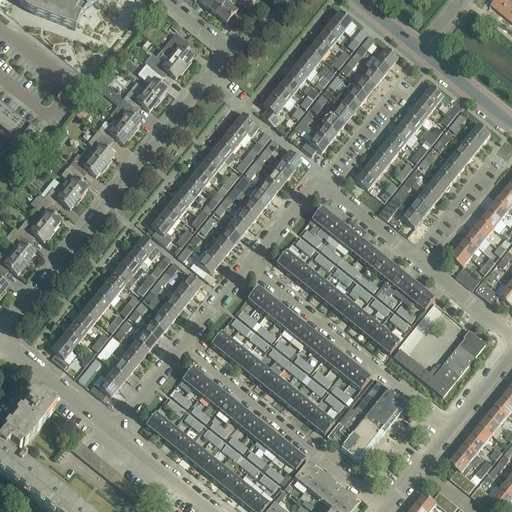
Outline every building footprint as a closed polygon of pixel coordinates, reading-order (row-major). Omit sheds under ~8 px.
[(15,0),(17,3),(20,7),(24,11),(29,14),(33,16),(75,31),(80,17),(86,10),(99,1),(98,0),(15,0)] [(207,10),(214,0),(198,0),(197,2),(207,10)] [(228,2),(226,0),(214,0),(207,10),(216,17),(228,2)] [(253,0),(246,0),(245,1),(241,6),(247,11),(255,1),(253,0)] [(511,0),(500,0),(493,9),(511,24),(511,0)] [(229,2),(228,2),(216,17),(226,25),(238,11),(228,3),(229,2)] [(331,24),(343,34),(351,24),(339,14),(331,24)] [(171,29),(170,31),(176,36),(177,33),(181,29),(175,24),(171,29)] [(323,33),(336,43),(343,34),(331,24),(323,33)] [(366,36),(361,32),(352,42),(355,44),(356,43),(359,45),(366,36)] [(316,43),(328,53),(336,43),(323,33),(316,43)] [(167,47),(162,52),(171,59),(184,70),(193,59),(185,53),(182,51),(187,45),(176,36),(167,47)] [(364,50),(367,52),(374,43),(369,38),(360,48),(363,51),(364,50)] [(355,44),(352,42),(347,48),(353,53),(359,45),(356,43),(355,44)] [(328,53),(316,43),(308,52),(321,62),(328,53)] [(361,59),(367,52),(364,50),(363,51),(360,48),(355,55),(361,59)] [(377,61),(389,71),(397,61),(385,51),(377,61)] [(153,58),(146,66),(160,78),(165,72),(168,75),(175,81),(184,70),(171,59),(162,52),(157,58),(156,60),(153,58)] [(313,71),(321,62),(308,52),(300,61),(313,71)] [(343,53),(338,60),(337,61),(340,63),(341,62),(344,64),(349,58),(343,53)] [(351,60),(345,67),(348,69),(349,68),(352,71),(357,64),(351,60)] [(300,61),(293,71),(305,81),(309,84),(317,75),(313,71),(300,61)] [(340,63),(337,61),(332,67),(338,71),(344,64),(341,62),(340,63)] [(369,70),(382,80),(389,71),(377,61),(369,70)] [(146,66),(137,77),(149,86),(144,92),(157,103),(166,92),(156,83),(160,78),(146,66)] [(346,78),(351,71),(352,71),(349,68),(348,69),(345,67),(340,73),(346,78)] [(362,80),(374,90),(382,80),(369,70),(362,80)] [(298,90),(305,81),(293,71),(285,80),(298,90)] [(329,83),(334,76),(328,72),(322,79),(325,82),(326,81),(329,83)] [(358,76),(354,81),(358,84),(354,89),(367,99),(374,90),(362,80),(358,76)] [(336,78),(330,86),(333,88),(334,87),(337,89),(336,90),(341,94),(346,88),(341,84),(342,83),(336,78)] [(106,79),(102,84),(107,88),(111,83),(106,79)] [(325,82),(322,79),(317,86),(323,90),(329,83),(326,81),(325,82)] [(290,100),(298,90),(285,80),(278,89),(290,100)] [(131,91),(122,101),(134,111),(138,105),(141,108),(149,114),(157,103),(144,92),(136,85),(131,91)] [(350,85),(346,90),(351,93),(347,98),(359,108),(367,99),(354,89),(350,85)] [(115,95),(104,86),(99,93),(110,101),(115,95)] [(295,103),(290,100),(278,89),(270,99),(283,109),(287,113),(295,103)] [(424,99),(436,109),(439,111),(443,106),(440,104),(444,99),(431,89),(424,99)] [(313,102),(319,95),(313,91),(307,98),(310,101),(311,99),(313,102)] [(114,112),(109,118),(113,121),(118,125),(131,135),(140,125),(133,119),(129,116),(134,111),(122,101),(115,95),(110,101),(117,108),(114,112)] [(321,97),(315,105),(318,107),(319,106),(321,108),(327,102),(321,97)] [(310,101),(307,98),(302,105),(307,109),(313,102),(311,99),(310,101)] [(339,108),(352,118),(359,108),(347,98),(339,108)] [(275,118),(283,109),(270,99),(262,108),(267,112),(261,119),(273,128),(279,121),(275,118)] [(429,118),(436,109),(424,99),(416,108),(429,118)] [(334,104),(331,108),(336,112),(331,117),(344,127),(352,118),(339,108),(334,104)] [(315,116),(321,109),(321,108),(319,106),(318,107),(315,105),(310,111),(315,116)] [(454,107),(446,118),(449,120),(450,119),(453,121),(460,112),(454,107)] [(416,108),(409,117),(421,128),(429,118),(416,108)] [(14,116),(6,109),(0,115),(0,129),(1,131),(2,131),(14,116)] [(298,121),(303,114),(298,110),(292,117),(298,121)] [(14,116),(2,131),(1,131),(0,132),(0,135),(7,142),(10,138),(22,122),(14,116)] [(306,116),(300,123),(303,126),(303,125),(306,127),(311,121),(306,116)] [(251,139),(258,130),(242,117),(234,126),(251,139)] [(324,126),(336,137),(344,127),(331,117),(324,126)] [(414,137),(421,128),(409,117),(401,127),(414,137)] [(458,125),(461,128),(466,121),(460,117),(454,124),(457,126),(458,125)] [(449,120),(446,118),(441,124),(447,129),(453,121),(450,119),(449,120)] [(105,124),(96,134),(107,143),(112,138),(115,140),(122,146),(131,135),(118,125),(113,121),(109,127),(105,124)] [(10,138),(18,145),(31,129),(22,122),(10,138)] [(313,131),(317,126),(311,122),(307,127),(313,131)] [(303,126),(300,123),(295,130),(300,134),(302,133),(312,141),(308,145),(306,144),(301,149),(312,158),(316,152),(321,156),(329,146),(316,136),(306,127),(303,125),(303,126)] [(455,135),(460,128),(461,128),(458,125),(457,126),(454,124),(449,130),(455,135)] [(243,149),(251,139),(234,126),(227,136),(239,146),(243,149)] [(317,127),(312,133),(316,136),(329,146),(336,137),(324,126),(321,130),(317,127)] [(401,127),(393,136),(406,146),(411,150),(418,141),(414,137),(401,127)] [(478,127),(471,136),(483,146),(491,137),(478,127)] [(27,152),(40,136),(31,129),(18,145),(27,152)] [(437,129),(431,136),(434,139),(435,138),(438,140),(443,134),(437,129)] [(96,134),(88,145),(96,152),(91,158),(105,168),(113,157),(103,149),(107,143),(96,134)] [(62,135),(59,138),(65,143),(68,139),(62,135)] [(259,147),(262,150),(270,140),(265,135),(257,144),(260,146),(259,147)] [(445,135),(439,143),(442,145),(443,144),(445,146),(451,140),(445,135)] [(232,155),(239,146),(227,136),(219,145),(232,155)] [(402,151),(406,146),(393,136),(386,146),(398,156),(402,158),(406,154),(402,151)] [(434,139),(431,136),(426,143),(432,147),(438,140),(435,138),(434,139)] [(471,136),(463,146),(476,156),(483,146),(471,136)] [(278,146),(273,141),(264,152),(267,154),(268,153),(271,155),(278,146)] [(439,143),(434,149),(440,154),(445,146),(443,144),(442,145),(439,143)] [(257,156),(262,150),(259,147),(260,146),(257,144),(251,151),(257,156)] [(211,154),(224,164),(228,168),(235,158),(232,155),(219,145),(211,154)] [(386,146),(378,155),(391,165),(398,156),(386,146)] [(468,165),(476,156),(463,146),(456,155),(468,165)] [(423,158),(428,152),(422,148),(416,155),(419,157),(420,156),(423,158)] [(78,156),(70,167),(81,176),(85,171),(89,173),(96,179),(105,168),(91,158),(85,152),(80,158),(78,156)] [(264,152),(259,158),(265,162),(271,155),(268,153),(267,154),(264,152)] [(216,174),(224,164),(211,154),(204,164),(216,174)] [(281,164),(293,174),(301,164),(288,154),(281,164)] [(430,154),(424,161),(427,164),(428,163),(430,165),(433,161),(431,155),(430,154)] [(383,174),(391,165),(378,155),(371,164),(383,174)] [(419,157),(416,155),(411,161),(417,166),(423,158),(420,156),(419,157)] [(456,155),(448,164),(461,175),(468,165),(456,155)] [(247,168),(253,161),(247,156),(242,163),(245,165),(244,166),(247,168)] [(444,169),(440,174),(453,184),(461,175),(448,164),(443,160),(439,165),(444,169)] [(426,171),(430,165),(428,163),(427,164),(424,161),(419,168),(423,171),(426,171)] [(245,165),(242,163),(236,170),(242,175),(247,168),(244,166),(245,165)] [(253,171),(256,174),(261,167),(255,163),(249,170),(252,173),(253,171)] [(204,164),(196,173),(209,183),(213,187),(217,182),(213,178),(216,174),(204,164)] [(273,173),(286,183),(293,174),(281,164),(273,173)] [(376,184),(383,174),(371,164),(363,174),(376,184)] [(407,177),(412,171),(407,166),(401,174),(404,176),(405,175),(407,177)] [(70,167),(61,178),(70,184),(65,190),(78,201),(87,190),(76,182),(81,176),(70,167)] [(249,170),(244,177),(250,181),(256,174),(253,171),(252,173),(249,170)] [(205,189),(209,183),(196,173),(189,182),(201,193),(204,195),(208,191),(205,189)] [(266,183),(278,193),(286,183),(273,173),(266,183)] [(420,177),(415,173),(409,180),(412,182),(413,181),(415,184),(420,177)] [(29,174),(23,182),(29,187),(36,179),(29,174)] [(371,189),(376,184),(363,174),(355,183),(370,195),(373,191),(371,189)] [(404,176),(401,174),(396,180),(401,185),(407,177),(405,175),(404,176)] [(449,189),(453,184),(440,174),(433,183),(445,193),(448,193),(450,191),(449,189)] [(232,187),(238,180),(232,175),(227,181),(230,184),(229,185),(232,187)] [(409,180),(404,186),(409,191),(411,189),(422,197),(418,202),(430,212),(438,203),(425,193),(415,184),(413,181),(412,182),(409,180)] [(53,181),(40,197),(43,200),(54,209),(59,203),(62,206),(69,212),(78,201),(65,190),(61,187),(59,185),(53,181)] [(227,193),(232,187),(229,185),(230,184),(227,181),(221,189),(227,193)] [(189,182),(181,192),(194,202),(198,206),(202,202),(197,198),(201,193),(189,182)] [(238,190),(241,192),(246,186),(240,182),(234,189),(237,191),(238,190)] [(254,189),(258,192),(271,202),(278,193),(266,183),(262,187),(258,184),(254,189)] [(433,183),(425,193),(438,203),(445,193),(433,183)] [(392,196),(397,190),(392,185),(386,192),(389,195),(389,194),(392,196)] [(235,200),(240,193),(241,192),(238,190),(237,191),(234,189),(229,195),(235,200)] [(400,191),(394,199),(397,201),(397,200),(400,202),(405,196),(400,191)] [(186,211),(194,202),(181,192),(174,201),(186,211)] [(250,201),(263,211),(271,202),(258,192),(250,201)] [(389,195),(386,192),(381,199),(386,203),(392,196),(389,194),(389,195)] [(217,194),(211,202),(214,204),(215,203),(217,205),(223,199),(217,194)] [(509,213),(511,209),(511,200),(504,194),(501,197),(500,196),(495,202),(509,213)] [(394,199),(379,217),(387,224),(398,210),(402,205),(400,203),(400,202),(397,200),(397,201),(394,199)] [(43,200),(35,210),(43,217),(38,223),(50,232),(52,234),(60,223),(50,214),(54,209),(43,200)] [(174,201),(166,211),(179,221),(186,211),(174,201)] [(223,209),(225,211),(231,205),(225,201),(219,208),(222,210),(223,209)] [(243,211),(255,221),(263,211),(250,201),(243,211)] [(214,204),(211,202),(206,208),(212,212),(217,205),(215,203),(214,204)] [(418,202),(410,211),(423,221),(430,212),(418,202)] [(491,209),(488,212),(501,223),(509,213),(495,202),(490,208),(491,209)] [(423,221),(410,211),(402,205),(398,210),(406,216),(402,221),(415,231),(423,221)] [(219,208),(214,214),(220,219),(225,211),(223,209),(222,210),(219,208)] [(311,222),(308,225),(313,229),(309,235),(314,239),(317,234),(331,217),(321,209),(315,217),(311,222)] [(171,230),(179,221),(166,211),(158,220),(171,230)] [(255,221),(243,211),(235,220),(248,230),(255,221)] [(494,232),(501,223),(488,212),(486,216),(485,215),(480,221),(494,232)] [(202,225),(207,217),(202,213),(197,219),(200,221),(199,222),(202,225)] [(331,217),(317,234),(326,242),(330,237),(340,225),(331,217)] [(196,231),(202,225),(199,222),(200,221),(197,219),(191,226),(196,231)] [(208,228),(210,230),(216,224),(210,219),(204,227),(207,229),(208,228)] [(171,230),(158,220),(151,230),(155,233),(151,239),(165,250),(171,243),(170,240),(166,236),(171,230)] [(248,230),(235,220),(228,229),(240,240),(248,230)] [(473,231),(486,242),(494,232),(480,221),(475,227),(476,228),(473,231)] [(25,222),(17,232),(28,242),(32,236),(43,245),(52,234),(50,232),(38,223),(34,229),(25,222)] [(350,232),(340,225),(330,237),(339,245),(350,232)] [(207,229),(204,227),(199,233),(205,237),(210,230),(208,228),(207,229)] [(225,233),(220,239),(233,249),(240,240),(228,229),(225,227),(223,231),(225,233)] [(14,230),(6,241),(17,250),(13,256),(25,266),(34,256),(24,247),(28,242),(17,232),(14,230)] [(184,241),(187,243),(192,236),(187,231),(182,238),(185,240),(184,241)] [(479,251),(486,242),(473,231),(471,234),(469,233),(464,240),(479,251)] [(302,238),(309,244),(314,239),(306,232),(302,238)] [(339,245),(335,250),(344,258),(349,252),(359,240),(350,232),(339,245)] [(176,245),(182,250),(187,243),(184,241),(185,240),(182,238),(176,245)] [(201,242),(195,238),(189,245),(192,247),(193,246),(196,249),(201,242)] [(220,239),(213,248),(225,258),(233,249),(220,239)] [(309,244),(316,250),(321,244),(314,239),(309,244)] [(159,253),(155,250),(142,240),(135,250),(147,260),(151,263),(159,253)] [(307,246),(300,240),(295,246),(303,252),(307,246)] [(349,252),(358,260),(368,247),(359,240),(349,252)] [(458,250),(471,260),(475,263),(478,259),(474,256),(479,251),(464,240),(459,246),(461,247),(458,250)] [(192,247),(189,245),(177,260),(183,265),(196,249),(193,246),(192,247)] [(314,252),(307,246),(303,252),(310,258),(314,252)] [(368,268),(378,255),(368,247),(358,260),(368,268)] [(503,255),(506,251),(500,247),(497,251),(503,255)] [(213,248),(205,257),(218,267),(225,258),(213,248)] [(282,258),(276,266),(285,273),(296,261),(299,256),(290,248),(283,256),(282,258)] [(328,259),(332,254),(325,248),(321,253),(328,259)] [(127,259),(140,269),(144,273),(148,269),(143,265),(147,260),(135,250),(127,259)] [(451,259),(450,259),(463,270),(471,260),(458,250),(456,253),(454,252),(449,258),(451,259)] [(497,251),(494,254),(500,259),(503,255),(497,251)] [(332,254),(328,259),(335,265),(340,259),(332,254)] [(0,255),(0,273),(2,274),(6,269),(17,277),(25,266),(13,256),(8,262),(0,255)] [(205,283),(210,277),(218,267),(205,257),(202,255),(190,270),(205,283)] [(368,268),(377,275),(387,263),(378,255),(368,268)] [(326,261),(319,256),(314,261),(321,267),(326,261)] [(511,262),(505,257),(498,266),(503,271),(511,262)] [(144,273),(140,269),(127,259),(126,260),(124,258),(121,262),(123,264),(119,268),(137,282),(144,273)] [(482,269),(488,274),(495,264),(490,260),(482,269)] [(163,261),(157,269),(160,271),(161,270),(163,272),(168,266),(163,261)] [(305,268),(296,261),(285,273),(295,281),(305,268)] [(326,261),(321,267),(329,273),(333,267),(326,261)] [(347,274),(351,269),(344,263),(339,268),(347,274)] [(387,283),(397,270),(387,263),(377,275),(387,283)] [(119,268),(112,278),(124,288),(129,292),(137,282),(119,268)] [(168,278),(170,280),(177,272),(171,268),(166,274),(168,277),(168,278)] [(314,276),(305,268),(295,281),(304,288),(314,276)] [(347,274),(354,280),(358,274),(351,269),(347,274)] [(488,274),(482,269),(479,273),(485,277),(488,274)] [(158,270),(153,276),(157,279),(163,272),(161,270),(160,271),(158,270)] [(387,283),(381,290),(385,293),(391,286),(396,290),(406,278),(397,270),(387,283)] [(468,273),(463,270),(456,279),(460,283),(468,273)] [(344,277),(337,271),(333,276),(340,282),(344,277)] [(493,272),(490,276),(496,280),(499,276),(493,272)] [(472,277),(468,273),(460,283),(464,286),(472,277)] [(482,279),(476,273),(473,276),(480,282),(482,279)] [(160,282),(158,284),(163,288),(165,286),(170,280),(168,278),(168,277),(166,274),(160,282)] [(314,276),(304,288),(314,296),(324,283),(314,276)] [(496,280),(490,276),(487,279),(493,284),(496,280)] [(347,288),(352,282),(344,277),(340,282),(347,288)] [(468,290),(476,280),(472,277),(464,286),(468,290)] [(117,297),(124,288),(112,278),(104,287),(117,297)] [(181,287),(194,297),(201,288),(189,278),(181,287)] [(358,284),(366,290),(370,284),(363,278),(358,284)] [(405,298),(415,285),(406,278),(396,290),(405,298)] [(148,280),(142,287),(145,290),(146,288),(148,291),(153,284),(148,280)] [(480,283),(476,280),(468,290),(472,293),(480,283)] [(333,291),(324,283),(314,296),(323,303),(333,291)] [(366,290),(373,295),(377,290),(370,284),(366,290)] [(405,298),(415,306),(425,293),(415,285),(405,298)] [(499,299),(482,285),(475,294),(493,308),(500,299),(499,299)] [(152,296),(155,298),(161,291),(156,286),(150,293),(153,295),(152,296)] [(364,292),(356,286),(352,292),(359,298),(364,292)] [(109,307),(117,297),(104,287),(97,296),(109,307)] [(142,298),(148,291),(146,288),(145,290),(142,287),(137,294),(142,298)] [(174,297),(186,307),(194,297),(181,287),(174,297)] [(267,297),(257,289),(250,297),(247,301),(257,309),(267,297)] [(499,299),(500,299),(511,309),(511,293),(507,289),(499,299)] [(333,291),(323,303),(332,311),(343,299),(333,291)] [(371,298),(364,292),(359,298),(366,303),(371,298)] [(150,293),(144,300),(150,305),(155,298),(152,296),(153,295),(150,293)] [(169,293),(165,298),(170,301),(166,306),(179,316),(186,307),(174,297),(169,293)] [(384,305),(389,299),(382,293),(377,299),(384,305)] [(424,313),(434,301),(425,293),(415,306),(424,313)] [(89,306),(101,316),(109,307),(97,296),(89,306)] [(257,309),(266,317),(276,304),(267,297),(257,309)] [(133,299),(127,306),(130,308),(130,307),(133,309),(138,303),(133,299)] [(352,306),(343,299),(332,311),(342,319),(352,306)] [(384,305),(391,311),(396,305),(389,299),(384,305)] [(371,307),(378,313),(382,307),(375,301),(371,307)] [(266,317),(275,324),(285,312),(276,304),(266,317)] [(140,317),(141,316),(146,310),(141,305),(135,311),(138,314),(137,315),(140,317)] [(94,326),(101,316),(89,306),(81,315),(94,326)] [(127,317),(133,309),(130,307),(130,308),(127,306),(119,315),(125,319),(127,317)] [(159,315),(171,325),(179,316),(166,306),(159,315)] [(352,306),(342,319),(351,326),(361,314),(352,306)] [(382,307),(378,313),(384,318),(385,319),(390,313),(382,307)] [(396,314),(403,320),(408,314),(400,308),(396,314)] [(135,323),(140,317),(137,315),(138,314),(135,311),(129,319),(135,323)] [(275,324),(285,332),(295,319),(285,312),(275,324)] [(237,319),(244,324),(249,319),(242,313),(237,319)] [(371,321),(361,314),(351,326),(361,334),(371,321)] [(403,320),(410,326),(415,320),(408,314),(403,320)] [(86,335),(94,326),(81,315),(74,325),(86,335)] [(151,325),(164,335),(171,325),(159,315),(151,325)] [(389,322),(396,328),(401,322),(394,316),(389,322)] [(117,318),(111,325),(114,327),(115,326),(118,328),(123,322),(117,318)] [(256,324),(249,319),(244,324),(252,330),(256,324)] [(285,332),(294,339),(304,327),(295,319),(285,332)] [(242,327),(235,321),(231,327),(238,332),(242,327)] [(371,321),(361,334),(370,341),(380,329),(371,321)] [(401,322),(396,328),(404,334),(408,328),(401,322)] [(122,334),(125,336),(131,329),(125,324),(120,330),(123,333),(122,334)] [(66,334),(79,344),(86,335),(74,325),(66,334)] [(114,327),(111,325),(106,331),(112,336),(118,328),(115,326),(114,327)] [(143,334),(156,344),(164,335),(151,325),(143,334)] [(250,333),(242,327),(238,332),(245,338),(250,333)] [(294,339),(303,347),(314,334),(304,327),(294,339)] [(256,334),(263,339),(268,334),(261,328),(256,334)] [(370,341),(379,349),(389,336),(380,329),(370,341)] [(120,330),(114,338),(120,342),(125,336),(122,334),(123,333),(120,330)] [(139,331),(131,340),(136,344),(148,354),(156,344),(143,334),(139,331)] [(464,341),(442,368),(458,381),(485,347),(468,333),(463,340),(464,341)] [(71,353),(79,344),(66,334),(59,343),(71,353)] [(221,334),(217,338),(210,347),(220,354),(230,342),(221,334)] [(275,339),(268,334),(263,339),(270,345),(275,339)] [(314,334),(303,347),(313,355),(323,342),(314,334)] [(102,336),(96,344),(99,346),(100,345),(103,347),(108,341),(102,336)] [(261,342),(254,336),(249,342),(257,347),(261,342)] [(389,336),(379,349),(389,357),(399,344),(389,336)] [(112,340),(105,349),(108,351),(107,352),(110,355),(110,354),(118,345),(112,340)] [(229,362),(240,349),(230,342),(220,354),(229,362)] [(268,348),(261,342),(257,347),(264,353),(268,348)] [(313,355),(322,362),(332,350),(323,342),(313,355)] [(59,343),(51,353),(55,356),(51,362),(64,372),(67,367),(67,366),(67,365),(69,366),(76,357),(71,353),(59,343)] [(275,349),(282,354),(286,349),(279,343),(275,349)] [(99,346),(96,344),(91,350),(97,354),(103,347),(100,345),(99,346)] [(128,353),(141,363),(148,354),(136,344),(128,353)] [(105,349),(99,356),(105,361),(110,355),(107,352),(108,351),(105,349)] [(249,357),(240,349),(229,362),(239,369),(249,357)] [(294,354),(286,349),(282,354),(289,360),(294,354)] [(322,362),(332,370),(342,357),(332,350),(322,362)] [(280,357),(273,351),(268,357),(275,362),(280,357)] [(393,360),(443,400),(458,381),(442,368),(439,366),(435,370),(439,372),(433,379),(400,352),(393,360)] [(141,363),(128,353),(120,362),(133,373),(141,363)] [(82,362),(81,362),(83,364),(87,367),(88,366),(93,359),(87,355),(82,362)] [(258,364),(249,357),(239,369),(248,377),(258,364)] [(280,357),(275,362),(283,368),(287,363),(280,357)] [(332,370),(341,377),(351,365),(342,357),(332,370)] [(294,364),(301,370),(306,364),(298,358),(294,364)] [(95,361),(90,368),(93,370),(92,371),(95,373),(101,366),(95,361)] [(133,373),(120,362),(113,372),(125,382),(133,373)] [(268,372),(258,364),(248,377),(258,384),(268,372)] [(313,370),(306,364),(301,370),(308,375),(313,370)] [(341,377),(350,385),(361,372),(351,365),(341,377)] [(268,372),(258,384),(267,392),(277,380),(282,374),(272,366),(268,372)] [(299,372),(292,366),(287,372),(294,378),(299,372)] [(83,388),(95,373),(92,371),(93,370),(90,368),(84,375),(77,383),(83,388)] [(201,378),(192,370),(185,378),(182,382),(191,390),(201,378)] [(125,382),(113,372),(105,381),(118,391),(125,382)] [(299,372),(294,378),(302,384),(306,378),(299,372)] [(350,385),(360,393),(370,380),(361,372),(350,385)] [(312,379),(320,385),(324,379),(317,373),(312,379)] [(191,390),(201,398),(211,385),(201,378),(191,390)] [(331,385),(324,379),(320,385),(327,391),(331,385)] [(276,400),(286,387),(277,380),(267,392),(276,400)] [(106,398),(110,401),(118,391),(105,381),(98,390),(94,387),(90,393),(102,403),(106,398)] [(317,387),(310,381),(306,387),(313,393),(317,387)] [(357,409),(354,413),(380,434),(383,430),(390,422),(397,413),(404,404),(388,392),(378,384),(371,392),(364,400),(357,409)] [(201,398),(210,405),(220,393),(211,385),(201,398)] [(296,394),(286,387),(276,400),(286,407),(296,394)] [(317,387),(313,393),(320,399),(325,393),(317,387)] [(331,394),(338,400),(343,394),(336,388),(331,394)] [(505,396),(502,400),(511,407),(511,392),(508,389),(503,395),(505,396)] [(210,405),(219,413),(230,400),(220,393),(210,405)] [(173,400),(179,405),(184,400),(177,394),(173,400)] [(305,402),(296,394),(286,407),(295,415),(305,402)] [(350,400),(343,394),(338,400),(345,406),(350,400)] [(0,451),(4,455),(6,452),(9,447),(18,454),(55,409),(37,395),(27,408),(25,407),(22,411),(23,412),(1,440),(0,440),(0,439),(0,451)] [(336,402),(329,396),(325,402),(332,408),(336,402)] [(179,405),(187,411),(191,406),(184,400),(179,405)] [(219,413),(216,417),(225,425),(229,420),(239,408),(230,400),(219,413)] [(507,419),(511,412),(511,407),(502,400),(500,403),(498,402),(493,408),(507,419)] [(177,407),(171,402),(166,408),(172,413),(177,407)] [(315,410),(305,402),(295,415),(304,422),(315,410)] [(336,402),(332,408),(339,414),(343,408),(336,402)] [(177,407),(172,413),(180,419),(185,414),(177,407)] [(229,420),(238,428),(248,415),(239,408),(229,420)] [(489,415),(487,418),(499,428),(507,419),(493,408),(488,414),(489,415)] [(191,415),(198,420),(202,415),(196,409),(191,415)] [(315,410),(304,422),(314,430),(324,417),(315,410)] [(338,425),(327,440),(356,463),(363,455),(369,447),(376,438),(380,434),(354,413),(350,410),(338,425)] [(151,421),(145,427),(154,435),(164,422),(156,415),(151,421)] [(210,421),(202,415),(198,420),(206,426),(210,421)] [(258,423),(248,415),(238,428),(248,436),(258,423)] [(195,422),(189,417),(185,423),(191,428),(195,422)] [(324,417),(314,430),(324,438),(334,425),(324,417)] [(492,438),(499,428),(487,418),(484,421),(483,421),(478,427),(492,438)] [(174,430),(164,422),(154,435),(164,442),(174,430)] [(204,429),(195,422),(191,428),(199,434),(204,429)] [(248,436),(257,443),(267,431),(258,423),(248,436)] [(210,430),(217,435),(221,430),(214,424),(210,430)] [(484,447),(492,438),(478,427),(473,433),(474,434),(472,437),(484,447)] [(183,437),(174,430),(164,442),(173,450),(183,437)] [(229,436),(221,430),(217,435),(224,441),(229,436)] [(257,443),(254,447),(264,454),(267,451),(277,438),(267,431),(257,443)] [(214,437),(208,432),(203,438),(210,443),(214,437)] [(192,445),(183,437),(173,450),(182,457),(192,445)] [(222,444),(214,437),(210,443),(218,449),(222,444)] [(468,439),(463,445),(477,456),(484,447),(472,437),(469,440),(468,439)] [(264,454),(263,455),(272,463),(276,458),(286,446),(277,438),(267,451),(264,454)] [(229,445),(236,451),(240,445),(233,439),(229,445)] [(75,456),(83,447),(78,443),(70,452),(75,456)] [(202,452),(192,445),(182,457),(192,465),(202,452)] [(247,451),(240,445),(236,451),(243,456),(247,451)] [(469,466),(477,456),(463,445),(458,452),(459,453),(457,456),(469,466)] [(286,446),(276,458),(279,461),(285,466),(295,453),(286,446)] [(80,460),(87,450),(83,447),(75,456),(80,460)] [(233,453),(227,447),(222,453),(229,458),(233,453)] [(85,463),(92,454),(87,450),(80,460),(85,463)] [(0,475),(45,511),(80,511),(24,467),(25,465),(22,463),(21,464),(6,452),(4,455),(0,451),(0,475)] [(499,459),(502,455),(496,451),(493,455),(499,459)] [(212,460),(202,452),(192,465),(201,473),(212,460)] [(241,459),(233,453),(229,458),(236,464),(241,459)] [(285,466),(282,470),(292,477),(295,473),(295,474),(305,461),(295,453),(285,466)] [(89,467),(97,458),(92,454),(85,463),(89,467)] [(247,460),(254,466),(259,460),(252,454),(247,460)] [(496,463),(499,459),(493,455),(490,458),(496,463)] [(453,458),(448,464),(449,465),(457,472),(461,475),(466,469),(469,471),(472,468),(469,466),(457,456),(454,459),(453,458)] [(501,461),(507,465),(510,462),(504,457),(501,461)] [(94,471),(101,462),(97,458),(89,467),(94,471)] [(221,468),(212,460),(201,473),(211,480),(221,468)] [(266,466),(259,460),(254,466),(261,471),(266,466)] [(501,461),(498,465),(504,469),(507,465),(501,461)] [(99,475),(106,465),(101,462),(94,471),(99,475)] [(252,468),(245,462),(241,468),(247,473),(252,468)] [(294,480),(316,498),(329,481),(308,463),(294,480)] [(478,473),(484,478),(491,468),(486,464),(478,473)] [(103,478),(111,469),(106,465),(99,475),(103,478)] [(221,468),(211,480),(220,488),(230,475),(221,468)] [(260,474),(252,468),(247,473),(255,479),(260,474)] [(108,482),(116,473),(111,469),(103,478),(108,482)] [(266,475),(273,481),(278,475),(270,469),(266,475)] [(450,482),(454,485),(462,476),(461,475),(457,472),(450,482)] [(113,486),(120,477),(116,473),(108,482),(113,486)] [(481,482),(484,478),(478,473),(475,477),(481,482)] [(240,483),(230,475),(220,488),(230,495),(240,483)] [(273,481),(280,486),(285,481),(278,475),(273,481)] [(467,480),(462,476),(454,485),(459,489),(467,480)] [(486,480),(492,484),(495,480),(489,476),(486,480)] [(117,490),(125,481),(120,477),(113,486),(117,490)] [(271,483),(264,477),(259,483),(266,488),(271,483)] [(464,493),(471,484),(467,480),(459,489),(464,493)] [(486,480),(483,483),(489,488),(492,484),(486,480)] [(122,494),(130,484),(125,481),(117,490),(122,494)] [(355,504),(356,502),(329,481),(316,498),(332,511),(357,506),(355,504)] [(511,484),(509,482),(501,492),(511,500),(511,484)] [(249,490),(240,483),(230,495),(239,503),(249,490)] [(271,483),(266,488),(274,494),(278,489),(271,483)] [(127,497),(134,488),(130,484),(122,494),(127,497)] [(476,487),(471,484),(464,493),(468,497),(476,487)] [(131,501),(139,492),(134,488),(127,497),(131,501)] [(471,499),(475,502),(483,493),(478,489),(471,499)] [(249,490),(239,503),(248,510),(258,498),(249,490)] [(136,505),(144,496),(139,492),(131,501),(136,505)] [(493,501),(497,504),(506,511),(507,511),(511,505),(511,503),(511,500),(501,492),(493,501)] [(488,497),(483,493),(475,502),(480,506),(488,497)] [(432,503),(436,506),(437,507),(444,498),(440,494),(432,503)] [(141,509),(148,499),(144,496),(136,505),(141,509)] [(416,506),(423,511),(431,511),(436,506),(432,503),(424,496),(424,497),(422,496),(417,502),(419,503),(416,506)] [(480,506),(485,510),(492,501),(488,497),(480,506)] [(263,511),(269,506),(258,498),(248,510),(250,511),(263,511)] [(444,498),(437,507),(442,511),(449,502),(444,498)] [(144,511),(146,511),(153,503),(148,499),(141,509),(144,511)] [(302,506),(309,511),(310,511),(314,508),(305,501),(302,506)] [(490,511),(497,504),(493,501),(492,501),(485,510),(487,511),(490,511)] [(449,502),(442,511),(443,511),(448,511),(454,505),(449,502)]
